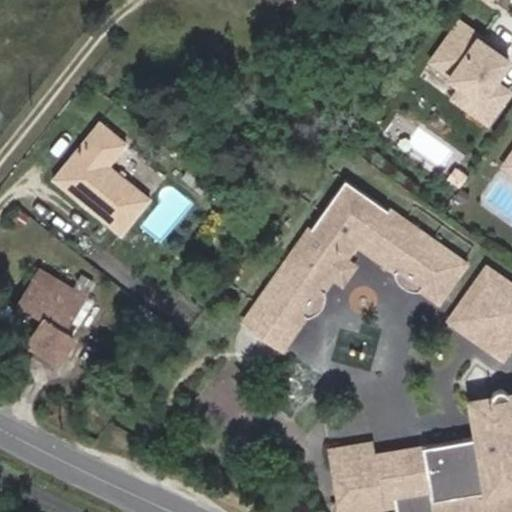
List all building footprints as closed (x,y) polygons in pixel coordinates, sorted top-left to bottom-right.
[(475,98),(466,111),(481,122),(504,91),(488,80),(503,59),(481,43),(478,48),(470,41),(474,35),(454,20),(426,60),(446,75),(445,76),(457,86),(475,98)] [(457,86),(448,98),(466,111),(475,98),(457,86)] [(120,232),(150,197),(109,162),(126,141),(100,119),(53,175),(120,232)] [(498,165),(511,174),(511,151),(509,150),(498,165)] [(281,328),(288,333),(301,314),(305,316),(309,315),(314,311),(318,304),(321,289),(318,287),(328,274),(339,258),(345,251),(335,244),(341,235),(346,238),(350,234),(360,241),(357,245),(389,268),(391,277),(394,283),(402,287),(414,288),(415,286),(433,298),(460,261),(340,179),(241,319),(271,341),(276,334),(281,328)] [(341,235),(335,244),(345,251),(351,242),(357,245),(360,241),(350,234),(346,238),(341,235)] [(339,258),(328,274),(337,281),(349,264),(339,258)] [(481,268),(477,273),(484,278),(488,272),(481,268)] [(26,342),(56,360),(71,335),(61,329),(92,279),(81,273),(72,288),(41,269),(20,304),(42,317),(26,342)] [(484,278),(477,273),(450,311),(460,318),(454,325),(486,349),(492,341),(501,348),(511,333),(511,289),(488,272),(484,278)] [(450,311),(445,318),(454,325),(460,318),(450,311)] [(276,334),(271,341),(278,347),(288,333),(281,328),(276,334)] [(492,341),(486,349),(496,355),(501,348),(492,341)] [(507,511),(511,511),(511,392),(504,394),(501,390),(496,388),(491,388),(487,392),(484,398),(469,401),(471,419),(489,416),(491,429),(492,431),(474,435),(417,444),(424,486),(389,493),(392,507),(392,511),(507,511)] [(471,419),(474,435),(492,431),(491,429),(489,416),(471,419)] [(363,511),(376,510),(367,453),(365,442),(326,449),(336,511),(363,511)] [(392,507),(389,493),(424,486),(417,444),(367,453),(376,510),(392,507)]
